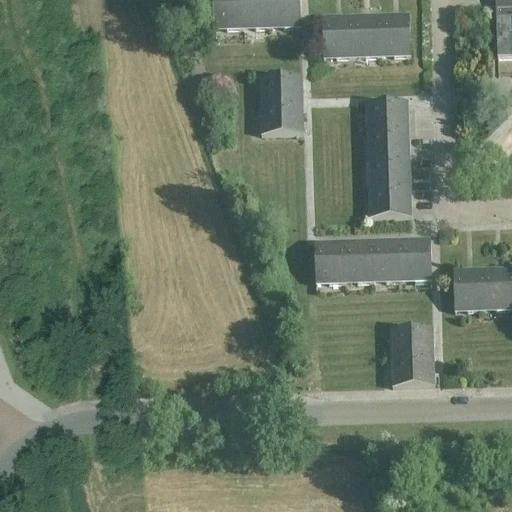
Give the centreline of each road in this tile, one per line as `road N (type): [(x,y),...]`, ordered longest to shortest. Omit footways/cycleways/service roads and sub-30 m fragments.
road 1 (residential): [(511,409),(91,420),(62,424),(0,469)]
road 2 (residential): [(440,0),(443,182),(458,204),(511,208)]
